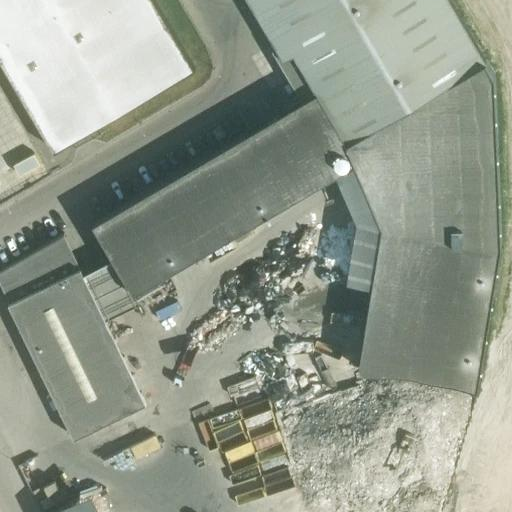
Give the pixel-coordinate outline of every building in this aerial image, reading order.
[(0,0),(0,54),(55,148),(195,66),(156,0),(0,0)] [(252,0),(285,55),(279,58),(303,99),(318,90),(347,140),(348,140),(486,59),(451,0),(252,0)] [(486,59),(348,140),(358,158),(383,222),(360,368),(478,386),(502,242),(495,73),(486,59)] [(135,289),(290,198),(250,129),(94,221),(135,289)] [(369,210),(353,222),(358,229),(374,218),(369,210)] [(0,269),(0,282),(75,436),(147,401),(65,233),(64,232),(0,269)] [(114,303),(104,308),(113,325),(123,319),(114,303)] [(165,310),(156,316),(164,329),(173,324),(165,310)]
